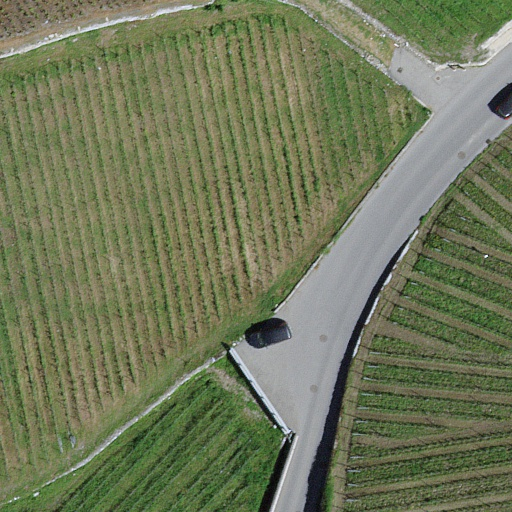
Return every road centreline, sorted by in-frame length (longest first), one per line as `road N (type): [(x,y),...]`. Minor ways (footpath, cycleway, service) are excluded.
road 1 (tertiary): [(293,511),(320,384),(357,268),(416,180),(511,86)]
road 2 (track): [(469,125),(388,50),(285,0)]
